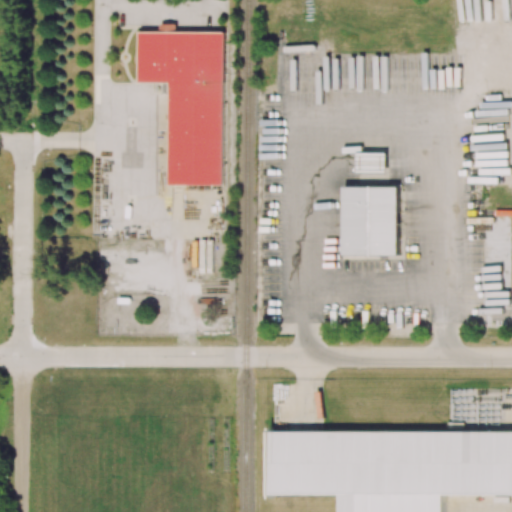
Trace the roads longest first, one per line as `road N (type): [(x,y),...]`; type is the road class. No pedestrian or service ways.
road 1 (tertiary): [(511,357),(0,360)]
road 2 (residential): [(17,511),(11,156),(4,146)]
